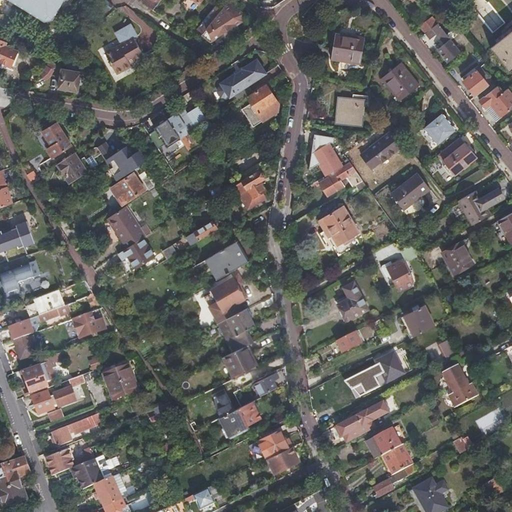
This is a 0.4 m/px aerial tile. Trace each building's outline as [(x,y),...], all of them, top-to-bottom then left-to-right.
[(11,0),(43,21),(52,19),(64,0),(11,0)] [(145,0),(143,3),(153,10),(161,0),(145,0)] [(110,10),(113,6),(106,1),(103,5),(110,10)] [(216,5),(196,28),(199,30),(202,34),(201,35),(210,42),(243,22),(243,14),(229,2),(222,10),(218,7),(216,5)] [(425,34),(438,24),(432,17),(419,26),(425,34)] [(461,52),(447,35),(438,24),(425,34),(430,40),(437,34),(445,44),(437,50),(447,62),(461,52)] [(511,69),(511,30),(490,48),(510,71),(511,69)] [(332,59),(362,63),(366,39),(336,34),(332,59)] [(137,69),(151,61),(141,45),(113,60),(124,79),(139,72),(137,69)] [(37,71),(42,77),(52,70),(52,67),(55,67),(56,67),(48,62),(37,71)] [(234,94),(238,101),(252,91),(248,85),(266,74),(261,66),(258,68),(254,62),(243,69),(244,70),(235,75),(234,74),(220,83),(222,85),(218,88),(218,91),(221,96),(224,97),(228,95),(229,97),(234,94)] [(383,78),(401,101),(420,86),(402,63),(383,78)] [(493,83),(481,68),(476,71),(488,86),(493,83)] [(77,91),(80,73),(62,70),(59,88),(77,91)] [(464,82),(475,97),(488,86),(476,71),(464,82)] [(279,104),(266,84),(247,96),(251,103),(242,109),(253,127),(278,111),(279,104)] [(480,101),(485,108),(490,105),(501,118),(511,108),(511,96),(507,90),(502,93),(497,87),(480,101)] [(337,123),(360,125),(361,116),(364,116),(365,108),(362,107),(363,95),(354,95),(353,100),(340,98),(337,123)] [(490,105),(485,108),(496,122),(501,118),(490,105)] [(191,131),(207,120),(199,106),(187,113),(192,122),(185,125),(176,112),(167,118),(171,124),(180,138),(191,131)] [(192,122),(187,113),(184,107),(176,112),(185,125),(192,122)] [(424,127),(438,145),(456,131),(441,113),(424,127)] [(72,145),(58,123),(44,131),(54,148),(49,151),(53,157),(72,145)] [(189,152),(180,138),(171,124),(155,134),(165,149),(171,158),(179,152),(184,159),(190,155),(189,152)] [(201,145),(191,131),(180,138),(189,152),(201,145)] [(381,163),(401,148),(390,132),(361,154),(371,169),(381,162),(381,163)] [(468,149),(459,138),(440,153),(447,163),(444,166),(444,167),(448,173),(450,173),(452,172),(455,175),(463,169),(464,169),(469,165),(469,164),(477,158),(469,148),(468,149)] [(58,165),(69,183),(87,172),(105,160),(113,155),(106,143),(98,148),(94,148),(91,150),(90,154),(92,156),(86,160),(84,157),(79,160),(75,153),(58,165)] [(313,153),(323,171),(339,162),(328,144),(313,153)] [(134,159),(127,146),(113,155),(105,160),(110,168),(108,169),(116,182),(140,166),(145,163),(140,155),(134,159)] [(363,181),(349,162),(327,175),(329,178),(321,183),(328,196),(343,188),(340,182),(350,175),(353,179),(354,179),(357,185),(363,181)] [(176,173),(180,170),(175,163),(171,165),(176,173)] [(30,173),(36,169),(32,164),(27,167),(29,172),(30,173)] [(17,172),(16,166),(5,169),(7,175),(17,172)] [(144,171),(138,174),(147,190),(152,187),(144,171)] [(155,186),(159,183),(152,172),(148,175),(155,186)] [(259,172),(243,181),(252,198),(267,190),(261,181),(264,179),(265,176),(263,173),(259,172)] [(134,173),(112,187),(118,197),(123,194),(127,201),(144,190),(134,173)] [(429,189),(417,173),(399,188),(392,194),(403,210),(410,204),(429,189)] [(356,185),(345,192),(349,198),(360,191),(356,185)] [(7,186),(0,188),(0,206),(12,203),(7,186)] [(459,201),(472,224),(490,214),(487,208),(490,205),(492,203),(503,197),(499,189),(490,195),(489,193),(480,198),(476,191),(459,201)] [(227,194),(224,190),(208,199),(211,204),(227,194)] [(126,247),(142,237),(141,235),(145,233),(140,227),(126,205),(109,216),(118,230),(116,231),(126,247)] [(360,234),(344,206),(319,220),(340,255),(361,243),(357,235),(360,234)] [(511,212),(498,221),(511,244),(511,242),(511,212)] [(4,253),(8,262),(18,258),(22,257),(20,253),(18,248),(28,245),(35,242),(29,227),(27,221),(16,224),(17,228),(0,233),(0,251),(5,249),(6,252),(4,253)] [(217,230),(212,221),(187,236),(191,245),(217,230)] [(145,233),(145,235),(151,231),(145,223),(140,227),(145,233)] [(126,247),(143,238),(142,237),(126,247)] [(154,256),(143,238),(126,247),(127,248),(125,249),(128,253),(126,254),(135,268),(154,256)] [(240,248),(236,242),(209,257),(217,271),(213,273),(217,279),(246,263),(238,249),(240,248)] [(453,274),(473,264),(461,242),(441,252),(453,274)] [(413,244),(400,251),(405,260),(407,261),(419,254),(413,244)] [(176,253),(172,245),(162,250),(167,258),(176,253)] [(39,263),(35,252),(29,254),(33,265),(39,263)] [(0,278),(2,281),(14,277),(12,274),(23,270),(20,263),(26,261),(24,256),(22,257),(18,258),(8,262),(3,264),(0,264),(0,278)] [(205,260),(213,273),(217,271),(209,257),(205,260)] [(386,277),(390,275),(386,268),(392,265),(391,261),(381,266),(386,277)] [(390,275),(398,292),(410,286),(413,280),(405,264),(398,262),(392,265),(386,268),(390,275)] [(14,277),(2,281),(7,288),(10,298),(13,297),(14,299),(31,293),(28,287),(31,286),(30,280),(27,282),(25,278),(43,271),(42,267),(23,274),(14,277)] [(210,306),(219,323),(227,318),(242,310),(238,303),(245,299),(244,299),(238,287),(241,285),(244,283),(239,274),(212,290),(213,292),(218,302),(210,306)] [(42,296),(33,299),(36,309),(62,300),(60,296),(80,289),(82,289),(86,297),(93,295),(87,284),(85,280),(78,283),(55,292),(42,296)] [(347,321),(368,310),(355,282),(344,288),(349,298),(338,304),(347,321)] [(241,285),(238,287),(244,299),(248,297),(241,285)] [(218,302),(213,292),(205,296),(210,306),(218,302)] [(93,295),(86,297),(90,305),(99,305),(93,295)] [(67,304),(8,327),(13,340),(28,334),(33,333),(36,331),(39,323),(59,315),(59,317),(70,312),(67,304)] [(413,337),(433,327),(423,306),(403,317),(413,337)] [(236,334),(247,329),(254,325),(250,317),(252,315),(248,307),(242,310),(227,318),(219,323),(227,339),(229,338),(236,334)] [(90,312),(72,319),(80,338),(105,329),(101,318),(93,321),(90,312)] [(238,349),(246,345),(254,341),(247,329),(236,334),(229,338),(235,351),(238,349)] [(358,329),(355,331),(362,343),(365,341),(358,329)] [(355,331),(336,341),(343,352),(362,343),(355,331)] [(28,334),(13,340),(16,348),(19,347),(22,355),(34,351),(28,334)] [(446,361),(456,356),(448,341),(439,345),(446,361)] [(237,377),(256,368),(246,345),(238,349),(235,351),(228,354),(226,355),(237,377)] [(19,347),(16,348),(20,358),(35,353),(34,351),(22,355),(19,347)] [(23,387),(26,395),(47,387),(48,387),(51,385),(48,379),(56,376),(53,367),(57,365),(56,362),(65,359),(62,350),(56,352),(47,356),(48,360),(44,361),(19,370),(25,386),(23,387)] [(457,352),(462,361),(466,359),(462,350),(457,352)] [(386,383),(404,375),(393,354),(375,362),(376,365),(343,381),(350,390),(354,388),(359,397),(378,387),(374,378),(381,375),(385,384),(386,383)] [(91,360),(95,369),(98,368),(104,365),(100,356),(91,360)] [(104,365),(98,368),(113,406),(140,394),(124,357),(104,365)] [(442,373),(445,380),(460,372),(457,365),(442,373)] [(279,377),(277,372),(255,384),(261,395),(277,387),(274,380),(279,377)] [(460,372),(445,380),(452,392),(449,394),(455,407),(476,394),(470,384),(467,385),(460,372)] [(71,386),(85,381),(82,374),(77,375),(68,379),(71,386)] [(165,384),(180,405),(184,403),(169,382),(165,384)] [(323,397),(328,396),(326,385),(309,387),(311,405),(324,404),(323,397)] [(76,401),(71,386),(54,392),(54,394),(50,396),(48,391),(31,397),(38,415),(54,408),(53,407),(58,406),(59,408),(76,401)] [(229,409),(224,399),(209,406),(214,416),(229,409)] [(253,400),(242,406),(239,408),(221,417),(225,425),(221,427),(226,437),(230,435),(248,426),(262,419),(253,400)] [(346,444),(376,428),(372,421),(388,413),(383,402),(334,427),(340,438),(342,437),(346,444)] [(61,408),(47,413),(49,420),(63,416),(61,408)] [(66,426),(68,430),(99,418),(98,412),(66,426)] [(66,426),(52,431),(58,445),(72,440),(68,430),(66,426)] [(270,428),(259,433),(261,439),(273,434),(270,428)] [(367,442),(375,458),(382,454),(401,444),(393,428),(375,438),(367,442)] [(273,434),(261,439),(259,440),(267,458),(292,446),(288,437),(285,439),(280,430),(273,434)] [(469,449),(462,436),(453,441),(461,454),(469,449)] [(407,452),(402,443),(401,444),(382,454),(387,463),(407,452)] [(292,446),(267,458),(275,473),(299,461),(292,446)] [(46,458),(53,476),(71,468),(79,465),(93,459),(91,453),(89,447),(84,449),(86,455),(72,460),(68,449),(65,450),(46,458)] [(414,464),(407,452),(387,463),(393,474),(414,464)] [(111,476),(112,476),(109,469),(114,467),(111,459),(106,461),(103,455),(95,458),(104,480),(111,476)] [(30,472),(24,457),(10,462),(11,464),(0,467),(0,466),(0,488),(5,504),(23,497),(16,476),(22,474),(30,472)] [(79,478),(84,489),(94,485),(104,480),(95,458),(93,459),(79,465),(71,468),(76,479),(79,478)] [(415,466),(414,465),(374,488),(378,497),(393,488),(391,484),(397,481),(398,482),(417,471),(416,470),(419,468),(417,465),(415,466)] [(111,476),(122,499),(135,492),(132,485),(125,488),(118,473),(112,476),(111,476)] [(122,499),(111,476),(104,480),(94,485),(97,493),(100,498),(104,507),(122,499)] [(496,476),(492,478),(493,480),(484,484),(489,491),(494,489),(498,495),(505,490),(496,476)] [(431,479),(414,489),(422,502),(420,504),(425,511),(441,511),(449,508),(431,479)] [(215,484),(208,487),(214,499),(222,496),(215,484)] [(208,487),(190,496),(192,500),(195,498),(200,510),(215,502),(214,499),(208,487)] [(188,491),(180,495),(182,500),(184,500),(190,496),(188,491)] [(365,494),(353,499),(355,501),(357,504),(367,499),(365,494)] [(511,498),(511,499),(495,510),(496,511),(498,511),(499,511),(507,511),(511,509),(511,498)] [(128,511),(130,511),(127,504),(125,506),(122,499),(104,507),(105,510),(105,511),(128,511)] [(189,511),(184,500),(182,500),(163,509),(163,511),(189,511)] [(296,511),(300,510),(296,502),(276,511),(296,511)]
